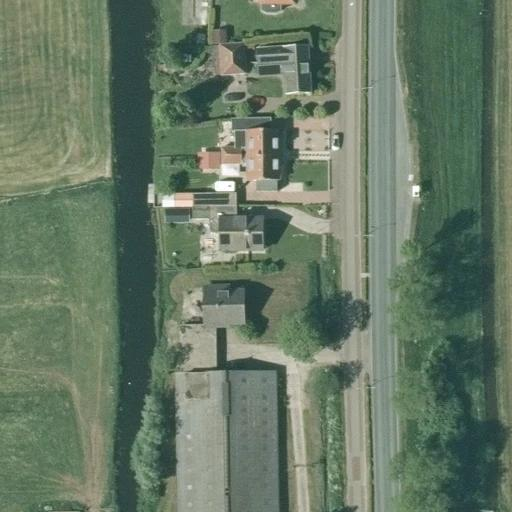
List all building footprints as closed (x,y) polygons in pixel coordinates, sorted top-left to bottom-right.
[(276,14),(280,12),(281,4),(293,4),(293,1),(293,0),(260,0),(261,3),(260,11),(265,14),(276,14)] [(212,32),(212,45),(226,45),(226,31),(212,32)] [(220,46),(221,76),(245,75),(243,45),(220,46)] [(258,72),(284,70),(285,96),(310,94),(307,47),(257,51),(258,72)] [(234,149),(221,149),(221,158),(278,157),(278,131),(270,131),(270,119),(231,120),(231,132),(234,132),(234,149)] [(219,154),(197,154),(197,165),(219,165),(219,154)] [(277,182),(279,182),(278,157),(221,158),(221,165),(241,165),(241,162),(247,162),(247,182),(256,182),(256,193),(277,193),(277,182)] [(192,209),(235,208),(235,195),(192,195),(174,196),(174,208),(192,208),(192,209)] [(261,220),(235,220),(235,208),(192,209),(192,222),(209,222),(209,234),(220,234),(220,252),(261,252),(261,220)] [(188,210),(177,210),(177,224),(188,224),(188,210)] [(167,264),(168,275),(194,272),(193,260),(167,264)] [(175,375),(176,511),(277,511),(275,374),(215,374),(215,328),(220,328),(220,325),(243,324),(242,293),(228,293),(228,287),(204,288),(205,327),(180,327),(180,375),(175,375)]
